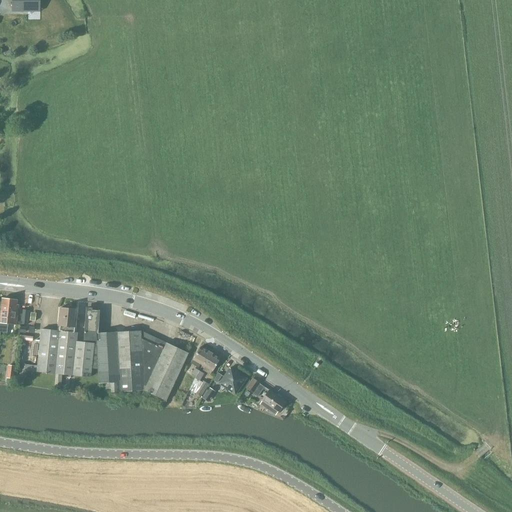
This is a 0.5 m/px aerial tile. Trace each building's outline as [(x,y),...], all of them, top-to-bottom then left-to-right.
[(12,0),(12,12),(28,12),(28,6),(39,6),(39,0),(12,0)] [(9,38),(30,42),(34,19),(2,13),(0,23),(0,29),(11,31),(9,38)] [(0,332),(6,333),(6,329),(4,329),(5,324),(15,325),(16,310),(15,310),(15,301),(9,300),(8,299),(5,299),(4,300),(1,300),(0,305),(0,332)] [(37,366),(37,372),(90,377),(91,371),(98,371),(97,344),(94,344),(76,342),(77,334),(74,333),(76,322),(73,322),(75,310),(60,308),(57,332),(41,330),(37,366)] [(145,390),(166,400),(188,353),(140,331),(99,333),(100,311),(86,311),(85,340),(96,341),(97,344),(98,371),(99,384),(105,383),(105,389),(111,389),(111,392),(145,390)] [(210,353),(200,348),(191,364),(199,368),(201,364),(203,365),(210,353)] [(203,371),(211,375),(220,359),(210,353),(203,365),(205,367),(203,371)] [(14,366),(8,365),(6,378),(13,379),(14,366)] [(194,368),(190,375),(195,378),(199,371),(194,368)] [(229,368),(219,384),(235,395),(246,378),(236,371),(235,372),(229,368)] [(199,371),(195,378),(199,381),(204,374),(199,371)] [(216,375),(213,380),(217,383),(222,376),(217,373),(216,375)] [(260,383),(254,379),(247,389),(253,393),(260,383)] [(201,397),(209,384),(203,380),(195,393),(201,397)] [(260,383),(253,393),(258,396),(264,386),(260,383)] [(274,407),(280,411),(286,402),(269,391),(262,402),(273,409),(274,407)]
